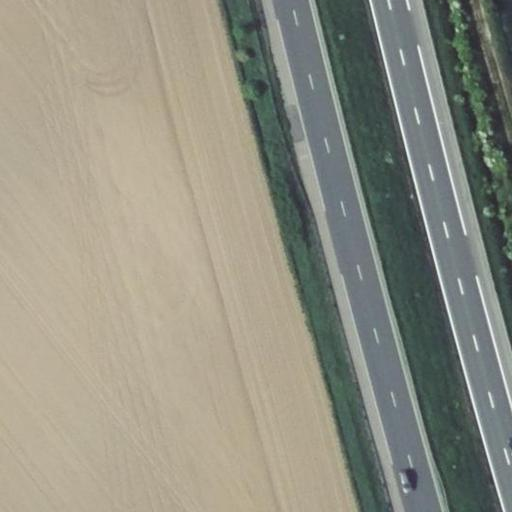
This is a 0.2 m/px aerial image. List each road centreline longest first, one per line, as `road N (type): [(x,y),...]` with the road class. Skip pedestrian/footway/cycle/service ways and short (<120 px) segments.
road 1 (motorway): [(290,0),(424,511)]
road 2 (motorway): [(511,471),(389,0)]
road 3 (track): [(511,122),(479,0)]
